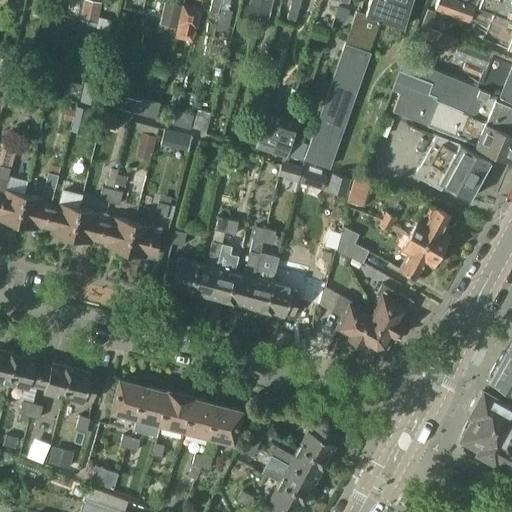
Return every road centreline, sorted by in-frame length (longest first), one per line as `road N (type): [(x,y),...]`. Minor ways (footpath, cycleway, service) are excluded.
road 1 (residential): [(417,418),(380,397),(0,298)]
road 2 (tertiary): [(417,418),(511,234)]
road 3 (residential): [(504,511),(398,454)]
